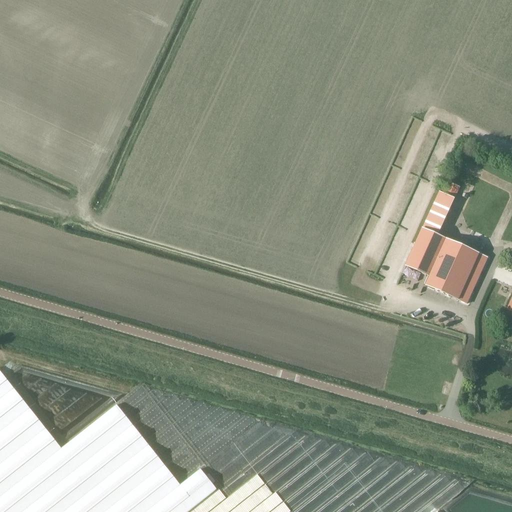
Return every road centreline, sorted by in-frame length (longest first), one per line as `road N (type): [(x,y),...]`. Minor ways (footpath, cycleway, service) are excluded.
road 1 (tertiary): [(511,440),(0,293)]
road 2 (unknown): [(446,422),(495,250)]
